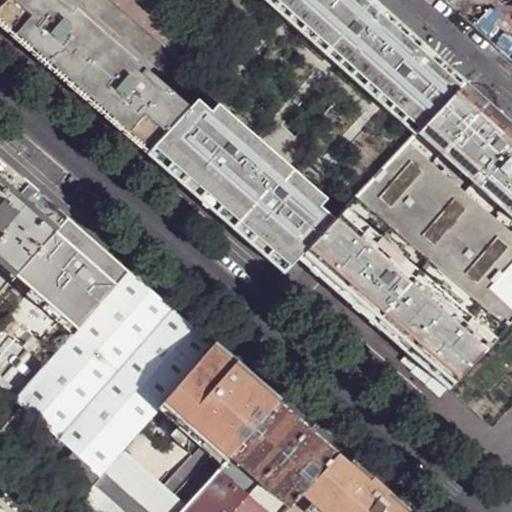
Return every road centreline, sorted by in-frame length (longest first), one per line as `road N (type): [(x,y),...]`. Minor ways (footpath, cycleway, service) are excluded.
road 1 (residential): [(0,93),(478,511)]
road 2 (unclassified): [(416,0),(511,84)]
